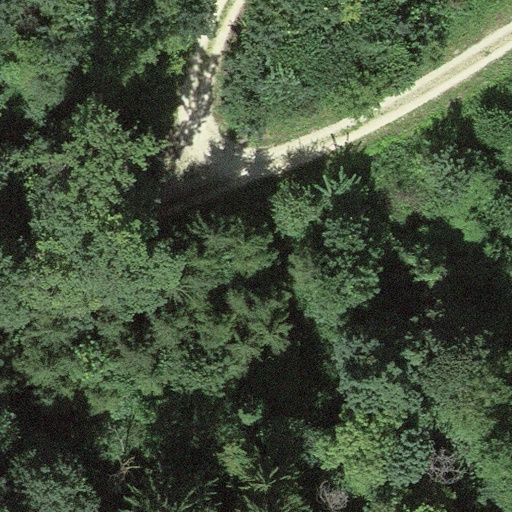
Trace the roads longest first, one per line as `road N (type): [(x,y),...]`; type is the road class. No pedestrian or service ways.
road 1 (track): [(511,32),(371,117),(0,269)]
road 2 (track): [(227,0),(199,73),(205,180)]
